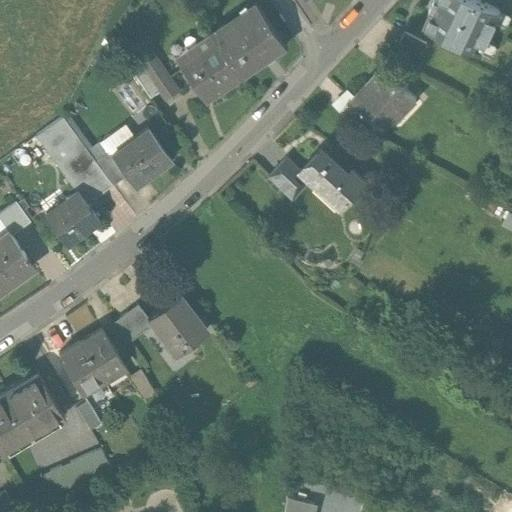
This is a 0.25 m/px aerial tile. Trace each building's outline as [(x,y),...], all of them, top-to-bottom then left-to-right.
[(500,12),(474,0),(435,0),(434,0),(433,0),(428,11),(430,12),(423,27),(481,54),(500,12)] [(285,47),(256,4),(249,9),(250,11),(245,15),(243,13),(225,25),(227,27),(220,32),(219,29),(212,34),(215,39),(216,39),(241,77),(285,47)] [(215,39),(212,34),(179,56),(182,61),(215,39)] [(422,55),(427,45),(406,34),(400,44),(422,55)] [(208,99),(241,77),(216,39),(215,39),(182,61),(188,69),(186,71),(189,76),(191,75),(208,99)] [(173,82),(147,44),(134,53),(147,71),(137,78),(150,98),(173,82)] [(416,99),(382,67),(352,98),(351,98),(362,110),(381,127),(407,99),(412,103),(416,99)] [(362,110),(351,98),(352,98),(346,91),(332,105),(342,115),(352,120),(362,110)] [(77,191),(86,203),(112,185),(94,161),(62,116),(36,136),(50,155),(76,191),(77,191)] [(170,160),(147,129),(108,157),(123,177),(126,174),(132,182),(155,166),(157,169),(170,160)] [(33,167),(50,155),(36,136),(19,148),(33,167)] [(347,174),(323,150),(301,172),(300,173),(302,175),(315,188),(321,182),(345,205),(366,184),(352,169),(347,174)] [(123,177),(108,157),(106,152),(94,161),(112,185),(123,177)] [(300,173),(301,172),(289,159),(270,178),(284,192),(302,175),(300,173)] [(77,191),(76,191),(65,199),(67,203),(48,217),(45,213),(44,214),(65,243),(98,220),(86,203),(77,191)] [(0,220),(7,230),(11,235),(29,221),(15,202),(0,212),(0,220)] [(11,235),(7,230),(0,235),(0,282),(1,284),(19,271),(21,275),(33,266),(11,235)] [(205,332),(178,295),(147,318),(146,319),(151,326),(173,356),(205,332)] [(146,319),(147,318),(137,305),(113,322),(126,345),(151,326),(146,319)] [(124,366),(102,329),(82,341),(104,378),(124,366)] [(82,392),(104,378),(82,341),(59,354),(82,392)] [(141,369),(129,376),(142,398),(154,391),(141,369)] [(39,371),(0,393),(0,449),(0,451),(64,414),(39,371)] [(90,429),(101,422),(88,400),(77,407),(90,429)] [(110,472),(101,451),(40,476),(49,497),(110,472)] [(5,491),(0,494),(0,511),(13,511),(17,510),(5,491)] [(316,511),(320,502),(297,496),(292,511),(316,511)]
